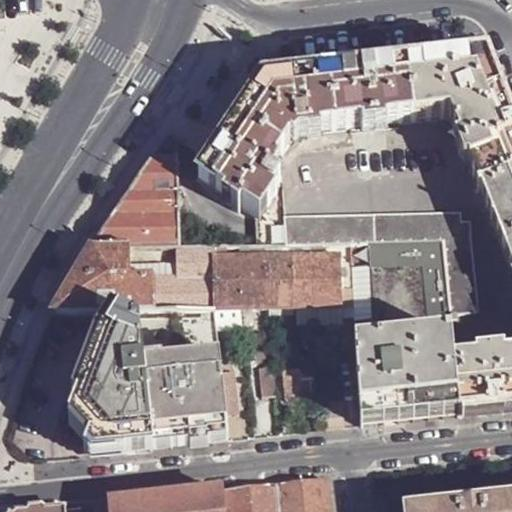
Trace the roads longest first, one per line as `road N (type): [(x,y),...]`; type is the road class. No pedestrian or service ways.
road 1 (residential): [(0,497),(353,457)]
road 2 (tertiary): [(511,32),(494,10),(461,2),(266,20),(228,0)]
road 3 (secondary): [(76,148),(141,85),(186,0)]
road 4 (residential): [(353,457),(511,441)]
road 5 (secondary): [(131,0),(76,148)]
road 6 (secondary): [(0,280),(76,148)]
